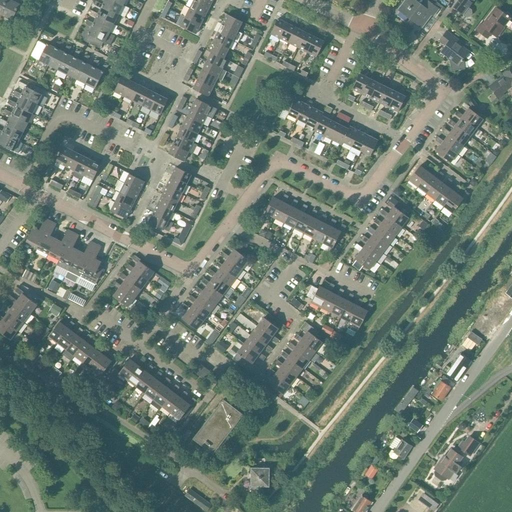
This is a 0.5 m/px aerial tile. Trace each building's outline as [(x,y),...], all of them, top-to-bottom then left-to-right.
[(7,0),(0,15),(1,15),(12,21),(20,5),(10,0),(7,0)] [(103,7),(103,5),(95,0),(95,6),(101,9),(98,14),(98,16),(114,24),(119,15),(103,7)] [(112,0),(105,0),(103,5),(103,7),(119,15),(123,5),(112,0)] [(194,0),(190,8),(205,16),(210,7),(196,0),(194,0)] [(426,0),(422,5),(415,0),(406,0),(399,10),(421,27),(431,14),(433,16),(438,9),(437,8),(439,6),(440,4),(433,0),(427,0),(428,0),(427,0),(426,0)] [(456,0),(457,1),(453,7),(466,18),(470,17),(472,14),(472,10),(469,8),(474,0),(456,0)] [(190,8),(186,17),(201,25),(205,16),(190,8)] [(496,37),(509,19),(495,9),(483,27),(481,25),(476,31),(488,39),(491,34),(496,37)] [(98,16),(98,14),(91,11),(91,15),(97,18),(94,24),(93,25),(110,33),(114,24),(98,16)] [(181,15),(176,24),(181,27),(191,32),(196,34),(201,25),(186,17),(181,15)] [(227,15),(222,24),(238,32),(242,22),(227,15)] [(278,19),(271,34),(280,39),(287,23),(278,19)] [(86,20),(86,24),(92,27),(88,35),(90,36),(87,42),(93,46),(97,39),(103,42),(105,43),(110,46),(115,36),(110,33),(93,25),(94,24),(86,20)] [(287,23),(280,39),(289,43),(296,30),(297,28),(288,24),(287,23)] [(222,24),(218,33),(233,41),(238,43),(242,35),(242,34),(238,32),(222,24)] [(296,30),(289,43),(298,48),(306,32),(297,28),(296,30)] [(452,71),(465,69),(463,59),(469,52),(459,45),(461,42),(446,31),(439,41),(446,46),(441,52),(450,59),(452,71)] [(306,32),(298,48),(307,52),(315,37),(306,33),(306,32)] [(218,33),(213,42),(229,50),(233,41),(218,33)] [(315,37),(307,52),(308,53),(316,57),(324,42),(315,37)] [(38,41),(31,56),(39,60),(39,61),(48,65),(57,49),(59,50),(62,42),(57,43),(55,48),(47,44),(47,46),(38,41)] [(209,51),(208,51),(211,53),(211,52),(224,59),(228,50),(229,50),(213,42),(213,43),(209,51)] [(66,53),(68,54),(71,47),(67,47),(64,52),(59,50),(57,49),(48,65),(58,70),(66,53)] [(75,58),(77,59),(81,52),(76,51),(73,57),(68,54),(66,53),(58,70),(67,75),(75,58)] [(227,60),(224,59),(211,52),(211,53),(207,62),(222,70),(227,60)] [(85,62),(86,63),(90,56),(85,56),(83,62),(77,59),(75,58),(67,75),(76,79),(85,62)] [(94,67),(96,68),(100,61),(95,61),(92,66),(86,63),(85,62),(76,79),(85,84),(94,67)] [(207,62),(202,71),(217,79),(222,81),(226,72),(222,70),(207,62)] [(94,67),(85,84),(95,89),(102,75),(104,76),(109,66),(104,65),(101,71),(96,68),(94,67)] [(511,66),(503,73),(505,76),(490,87),(499,100),(505,95),(504,93),(511,87),(511,66)] [(213,87),(217,79),(202,71),(198,80),(213,87)] [(361,94),(369,79),(360,74),(352,89),(361,94)] [(124,96),(132,81),(122,77),(115,92),(124,96)] [(369,79),(361,94),(371,98),(378,83),(369,79)] [(208,97),(213,87),(198,80),(193,89),(208,97)] [(133,101),(141,86),(132,81),(124,96),(133,101)] [(19,82),(19,87),(24,89),(22,95),(21,96),(37,105),(42,95),(35,91),(35,90),(29,87),(19,82)] [(55,83),(52,90),(57,93),(60,86),(55,83)] [(378,83),(371,98),(371,99),(380,103),(388,88),(378,83)] [(142,105),(150,91),(141,86),(133,101),(142,105)] [(388,88),(380,103),(389,108),(396,92),(392,90),(388,88)] [(21,96),(22,95),(14,91),(14,96),(20,99),(17,104),(16,105),(33,114),(37,105),(21,96)] [(151,110),(159,95),(150,91),(142,105),(151,110)] [(396,92),(389,108),(392,109),(398,112),(406,97),(397,92),(396,92)] [(159,95),(151,110),(161,115),(168,100),(159,95)] [(196,99),(191,108),(207,116),(212,119),(217,109),(212,106),(196,99)] [(297,119),(305,104),(296,99),(288,115),(297,119)] [(16,105),(17,104),(10,100),(9,105),(15,108),(12,113),(11,115),(28,123),(33,114),(16,105)] [(474,111),(479,108),(473,100),(469,104),(474,111)] [(462,117),(477,128),(483,119),(471,110),(472,108),(464,102),(461,106),(467,110),(463,115),(462,117)] [(307,124),(314,109),(305,104),(297,119),(307,124)] [(202,125),(207,116),(191,108),(187,117),(202,125)] [(316,128),(322,116),(324,113),(314,109),(307,124),(315,128),(316,128)] [(11,115),(12,113),(5,110),(5,115),(10,117),(7,122),(7,124),(23,132),(28,123),(11,115)] [(462,117),(463,115),(458,111),(455,114),(461,119),(457,124),(455,126),(470,137),(477,128),(462,117)] [(324,136),(331,120),(322,116),(316,128),(315,128),(314,131),(324,136)] [(198,134),(202,125),(187,117),(182,126),(198,134)] [(7,124),(7,122),(0,119),(0,124),(5,127),(3,132),(2,133),(19,142),(23,132),(7,124)] [(333,140),(340,125),(331,120),(324,136),(333,140)] [(455,126),(457,124),(451,120),(448,123),(454,127),(450,133),(449,134),(464,145),(470,137),(455,126)] [(349,129),(340,125),(333,140),(342,145),(343,142),(349,129)] [(193,143),(198,134),(182,126),(178,136),(193,143)] [(349,129),(343,142),(352,147),(360,132),(360,131),(350,127),(349,129)] [(449,134),(450,133),(444,128),(442,132),(448,136),(444,141),(442,143),(457,154),(464,145),(449,134)] [(2,133),(3,132),(0,130),(0,135),(1,136),(0,137),(0,144),(14,151),(19,142),(2,133)] [(352,147),(350,152),(358,156),(361,151),(369,136),(360,132),(352,147)] [(197,145),(193,143),(178,136),(173,145),(189,152),(193,154),(197,145)] [(369,136),(361,151),(371,156),(378,141),(369,136)] [(442,143),(444,141),(438,137),(435,140),(441,145),(436,152),(451,163),(454,165),(460,157),(457,154),(442,143)] [(311,142),(308,149),(314,152),(317,145),(311,142)] [(184,161),(189,152),(173,145),(169,154),(184,161)] [(65,166),(73,151),(64,146),(56,162),(65,166)] [(495,149),(492,153),(495,156),(496,157),(500,152),(498,151),(495,149)] [(206,150),(198,157),(204,160),(208,151),(206,150)] [(74,171),(82,156),(73,151),(65,166),(74,171)] [(83,175),(91,160),(82,156),(74,171),(72,176),(81,180),(83,175)] [(487,157),(484,161),(489,164),(490,165),(492,162),(493,161),(487,157)] [(81,180),(80,182),(89,186),(93,180),(101,165),(91,160),(83,175),(81,180)] [(429,172),(431,174),(435,168),(432,165),(427,171),(420,166),(409,180),(418,187),(429,172)] [(482,166),(478,170),(482,173),(483,174),(486,169),(482,166)] [(172,176),(171,177),(187,184),(191,175),(176,167),(172,176)] [(438,179),(439,180),(444,174),(440,172),(436,178),(431,174),(429,172),(418,187),(427,194),(438,179)] [(124,184),(140,191),(145,182),(129,174),(124,184)] [(171,177),(167,186),(176,191),(182,194),(187,184),(171,177)] [(446,185),(448,187),(452,181),(449,178),(444,184),(439,180),(438,179),(427,194),(435,200),(446,185)] [(473,178),(469,183),(473,187),(474,187),(477,182),(473,178)] [(135,200),(140,191),(124,184),(120,193),(135,200)] [(455,192),(457,193),(461,187),(457,185),(453,191),(448,187),(446,185),(435,200),(444,207),(455,192)] [(177,203),(182,194),(167,186),(162,195),(177,203)] [(204,200),(210,189),(206,186),(200,198),(204,200)] [(397,187),(392,193),(398,197),(402,192),(397,187)] [(2,190),(0,192),(0,198),(6,203),(11,197),(2,190)] [(92,197),(99,201),(102,195),(99,194),(95,192),(92,197)] [(455,192),(444,207),(453,213),(464,199),(465,200),(469,194),(465,192),(461,197),(457,193),(455,192)] [(131,210),(135,200),(120,193),(115,202),(131,210)] [(173,212),(177,203),(162,195),(158,204),(173,212)] [(266,211),(265,213),(266,214),(274,218),(283,202),(284,202),(285,203),(289,197),(285,195),(281,201),(274,197),(266,211)] [(283,202),(274,218),(275,219),(285,223),(293,207),(295,208),(298,201),(294,199),(291,206),(285,203),(284,202),(283,202)] [(389,201),(387,204),(392,208),(393,209),(392,210),(389,214),(387,216),(402,227),(409,218),(404,215),(400,212),(394,207),(395,205),(392,203),(389,201)] [(126,219),(131,210),(115,202),(111,211),(126,219)] [(168,221),(173,212),(158,204),(153,213),(168,221)] [(303,212),(304,213),(308,206),(304,204),(300,211),(295,208),(293,207),(285,223),(294,228),(303,212)] [(312,217),(314,218),(317,211),(314,209),(310,216),(304,213),(303,212),(294,228),(304,233),(312,217)] [(383,210),(380,213),(386,217),(382,222),(381,224),(396,235),(402,227),(387,216),(389,214),(383,210)] [(164,230),(168,221),(153,213),(149,222),(164,230)] [(322,222),(324,223),(327,216),(323,214),(320,221),(314,218),(312,217),(304,233),(313,238),(322,222)] [(381,224),(382,222),(376,218),(374,222),(380,226),(376,231),(374,233),(389,244),(396,235),(381,224)] [(33,228),(26,243),(37,249),(51,221),(45,219),(39,231),(33,228)] [(331,227),(333,228),(337,221),(333,219),(329,226),(324,223),(322,222),(313,238),(323,243),(331,227)] [(48,255),(56,239),(50,236),(56,224),(51,221),(37,249),(48,255)] [(331,227),(323,243),(333,248),(341,232),(343,233),(346,226),(342,224),(339,231),(333,228),(331,227)] [(374,233),(376,231),(370,227),(367,230),(373,235),(369,240),(368,241),(383,252),(389,244),(374,233)] [(179,238),(178,240),(183,242),(184,240),(186,237),(189,231),(184,229),(182,235),(181,234),(179,238)] [(267,232),(262,229),(259,235),(265,238),(267,232)] [(56,239),(48,255),(59,260),(73,233),(68,230),(63,240),(62,242),(56,239)] [(57,265),(56,266),(57,266),(68,271),(78,251),(73,248),(79,236),(74,233),(73,233),(59,260),(57,265)] [(368,241),(369,240),(363,235),(361,239),(367,243),(363,248),(361,250),(376,261),(383,252),(368,241)] [(174,238),(172,242),(180,247),(183,242),(178,240),(174,238)] [(78,251),(68,271),(79,277),(95,244),(90,242),(84,254),(78,251)] [(228,258),(243,269),(249,260),(235,249),(236,248),(230,243),(227,247),(233,251),(229,256),(228,258)] [(95,244),(79,277),(95,285),(99,278),(100,279),(103,272),(102,272),(104,267),(100,265),(101,262),(95,259),(101,247),(96,245),(95,244)] [(361,250),(363,248),(357,244),(354,247),(360,252),(355,259),(369,270),(376,261),(361,250)] [(228,258),(229,256),(223,252),(221,255),(226,260),(223,265),(221,267),(236,278),(243,269),(228,258)] [(140,275),(148,281),(154,272),(140,261),(141,260),(135,255),(133,259),(138,263),(134,268),(133,270),(140,275)] [(263,263),(267,266),(271,261),(266,258),(263,263)] [(216,262),(214,264),(220,269),(216,274),(215,275),(230,286),(234,290),(240,281),(236,278),(221,267),(223,265),(217,261),(216,262)] [(133,270),(134,268),(129,264),(126,268),(132,272),(128,277),(126,278),(132,283),(141,290),(148,281),(140,275),(133,270)] [(18,266),(16,271),(22,274),(24,269),(18,266)] [(215,275),(216,274),(210,269),(208,273),(214,277),(210,282),(208,284),(223,295),(230,286),(215,275)] [(26,270),(23,277),(33,283),(37,275),(26,270)] [(126,278),(128,277),(122,273),(120,276),(125,280),(121,286),(120,287),(135,298),(141,290),(132,283),(126,278)] [(208,284),(210,282),(204,278),(201,281),(207,286),(203,291),(202,293),(217,304),(223,295),(208,284)] [(52,280),(48,288),(56,292),(60,284),(52,280)] [(121,286),(116,282),(113,285),(119,289),(113,296),(128,307),(135,298),(120,287),(121,286)] [(311,286),(306,296),(313,299),(311,302),(321,307),(329,291),(331,292),(335,286),(331,284),(327,290),(320,286),(318,289),(311,286)] [(202,293),(203,291),(197,287),(195,290),(201,295),(197,300),(195,301),(205,308),(210,312),(217,304),(202,293)] [(246,298),(252,290),(247,287),(242,295),(246,298)] [(16,303),(31,314),(37,305),(23,294),(24,293),(18,288),(15,291),(21,296),(17,301),(16,303)] [(67,289),(64,295),(63,298),(67,300),(68,297),(71,291),(67,289)] [(329,291),(321,307),(321,308),(323,308),(331,312),(339,296),(341,297),(344,291),(340,289),(337,295),(331,292),(329,291)] [(159,290),(155,296),(159,299),(162,296),(164,294),(164,293),(159,290)] [(349,301),(350,302),(354,295),(350,294),(346,300),(341,297),(339,296),(331,312),(340,317),(349,301)] [(195,301),(197,300),(191,295),(188,299),(194,303),(190,308),(189,310),(204,321),(210,312),(205,308),(195,301)] [(16,303),(17,301),(11,296),(9,300),(15,304),(11,310),(9,311),(24,322),(31,314),(16,303)] [(293,298),(290,302),(296,306),(295,307),(298,309),(301,304),(299,302),(293,298)] [(358,306),(360,307),(363,301),(360,298),(356,305),(350,302),(349,301),(340,317),(350,322),(357,308),(358,306)] [(357,308),(350,322),(347,328),(357,333),(360,327),(368,311),(369,312),(373,305),(369,303),(366,310),(360,307),(358,306),(357,308)] [(490,308),(487,312),(488,313),(489,313),(493,316),(500,308),(496,304),(495,304),(494,303),(490,308)] [(53,304),(49,311),(57,316),(62,309),(53,304)] [(189,310),(190,308),(184,304),(182,307),(188,312),(182,319),(197,330),(204,321),(189,310)] [(9,311),(11,310),(5,305),(2,308),(8,313),(4,318),(3,320),(17,331),(24,322),(9,311)] [(3,320),(4,318),(0,315),(0,320),(1,322),(0,323),(0,331),(11,340),(17,331),(3,320)] [(264,317),(257,326),(272,337),(271,339),(277,343),(279,340),(273,336),(278,329),(274,325),(264,318),(264,317)] [(495,323),(491,321),(490,319),(488,321),(478,334),(487,341),(497,328),(493,325),(495,323)] [(60,322),(49,336),(57,343),(68,328),(70,330),(75,324),(71,321),(67,327),(60,322)] [(303,325),(300,329),(306,333),(302,338),(301,340),(316,351),(320,354),(326,345),(322,342),(316,337),(319,332),(311,327),(306,322),(303,325)] [(324,325),(321,330),(330,335),(333,329),(324,325)] [(267,344),(271,339),(272,337),(257,326),(251,335),(265,346),(264,348),(270,352),(273,349),(267,344)] [(77,335),(79,336),(83,330),(80,328),(75,334),(70,330),(68,328),(57,343),(66,349),(77,335)] [(214,330),(211,334),(216,338),(220,334),(214,330)] [(33,331),(29,335),(38,341),(41,337),(33,331)] [(330,336),(330,337),(332,338),(339,342),(342,335),(333,331),(330,336)] [(471,332),(467,337),(477,345),(481,339),(471,332)] [(67,350),(64,354),(70,359),(73,355),(74,356),(75,356),(86,341),(88,343),(92,337),(89,334),(84,340),(79,336),(77,335),(66,349),(67,350)] [(301,340),(302,338),(297,334),(294,337),(300,342),(296,347),(295,348),(309,360),(316,351),(301,340)] [(251,335),(244,344),(259,355),(258,357),(263,361),(266,357),(260,353),(264,348),(265,346),(251,335)] [(217,343),(214,348),(216,350),(222,354),(228,346),(219,340),(217,343)] [(86,341),(75,356),(83,362),(94,348),(95,348),(96,349),(101,343),(97,341),(93,346),(88,343),(86,341)] [(295,348),(296,347),(290,343),(287,346),(293,350),(289,355),(288,357),(303,368),(309,360),(295,348)] [(259,355),(244,344),(238,352),(233,358),(254,374),(260,366),(254,362),(258,357),(259,355)] [(94,348),(83,362),(83,363),(92,369),(103,355),(105,356),(109,350),(106,347),(101,353),(96,349),(95,348),(94,348)] [(288,357),(289,355),(284,351),(281,354),(287,359),(283,364),(282,366),(296,377),(303,368),(288,357)] [(457,382),(467,367),(471,361),(461,353),(450,368),(446,365),(442,371),(457,382)] [(103,355),(92,369),(101,376),(112,361),(113,362),(118,356),(114,354),(110,360),(105,356),(103,355)] [(34,365),(32,367),(37,371),(39,368),(45,359),(40,356),(34,365)] [(139,365),(141,367),(145,361),(142,358),(137,364),(130,359),(119,373),(128,380),(139,365)] [(282,366),(283,364),(277,360),(274,363),(280,368),(276,373),(275,374),(290,385),(296,377),(282,366)] [(200,375),(206,367),(201,364),(195,372),(200,375)] [(147,372),(149,373),(154,368),(150,365),(146,371),(141,367),(139,365),(128,380),(136,387),(147,372)] [(206,367),(200,375),(204,379),(210,371),(206,367)] [(271,368),(268,372),(274,376),(268,383),(269,383),(283,394),(290,385),(275,374),(276,373),(271,368)] [(57,370),(53,376),(57,379),(61,373),(57,370)] [(156,379),(158,380),(162,374),(159,371),(154,377),(149,373),(147,372),(136,387),(145,393),(156,379)] [(441,381),(432,394),(434,396),(441,401),(442,401),(451,388),(447,385),(448,383),(451,379),(444,375),(442,379),(441,381)] [(165,385),(166,387),(171,381),(167,378),(163,384),(158,380),(156,379),(145,393),(153,400),(165,385)] [(89,385),(84,392),(91,397),(96,391),(89,385)] [(173,392),(175,393),(179,387),(176,385),(171,390),(166,387),(165,385),(153,400),(150,404),(159,411),(162,406),(173,392)] [(418,391),(412,387),(395,410),(401,414),(418,391)] [(182,398),(183,400),(188,394),(185,391),(180,397),(175,393),(173,392),(162,406),(171,413),(182,398)] [(303,396),(298,402),(304,407),(309,401),(303,396)] [(182,398),(171,413),(180,420),(190,405),(192,406),(197,400),(193,398),(188,403),(183,400),(182,398)] [(243,415),(224,400),(193,439),(213,454),(243,415)] [(111,408),(116,412),(117,411),(122,404),(117,401),(111,408)] [(134,414),(130,419),(133,421),(135,423),(135,422),(139,418),(134,414)] [(138,424),(140,425),(145,429),(149,423),(143,418),(138,424)] [(417,432),(423,425),(414,418),(408,425),(417,432)] [(148,430),(147,430),(152,434),(153,433),(157,428),(154,426),(152,424),(149,429),(148,430)] [(159,430),(155,435),(160,439),(164,434),(159,430)] [(188,430),(181,439),(184,442),(192,432),(188,430)] [(480,444),(469,436),(464,443),(462,442),(458,447),(471,456),(480,444)] [(411,442),(404,438),(403,440),(402,439),(394,451),(392,450),(389,454),(390,457),(393,459),(396,459),(399,455),(404,459),(412,446),(409,444),(411,442)] [(440,461),(434,469),(436,470),(435,472),(435,476),(442,481),(446,480),(447,479),(449,480),(455,473),(456,474),(462,466),(459,464),(463,458),(451,450),(446,457),(444,455),(440,461)] [(375,456),(370,464),(374,466),(379,459),(375,456)] [(371,465),(365,475),(371,479),(378,469),(371,465)] [(243,466),(240,474),(241,474),(247,475),(249,468),(243,466)] [(270,487),(270,468),(250,468),(250,487),(270,487)] [(206,511),(211,505),(190,490),(185,496),(206,511)] [(363,493),(352,510),(355,511),(365,511),(373,501),(363,493)]
